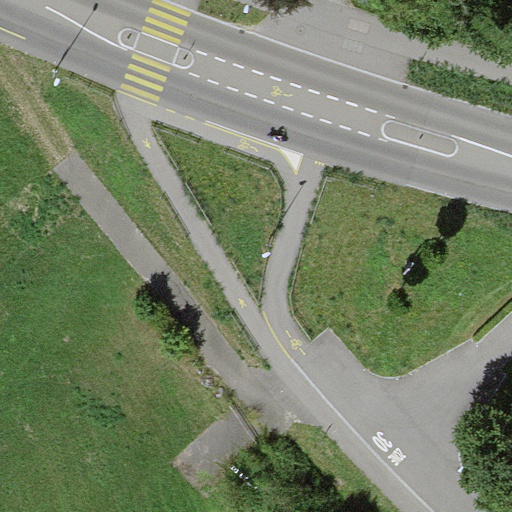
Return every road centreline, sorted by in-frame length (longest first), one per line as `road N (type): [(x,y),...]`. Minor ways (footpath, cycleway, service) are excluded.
road 1 (secondary): [(38,0),(283,95),(511,162)]
road 2 (residential): [(469,511),(332,372)]
